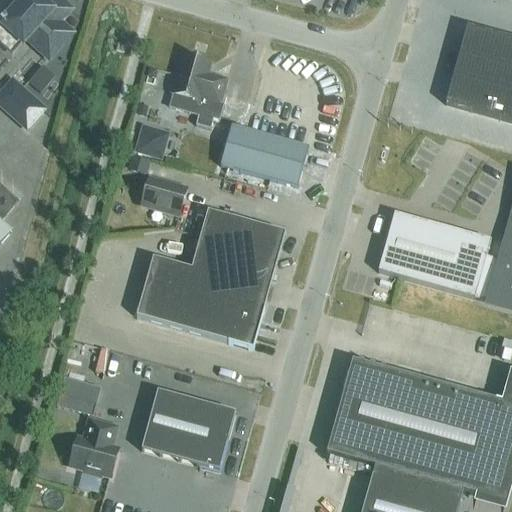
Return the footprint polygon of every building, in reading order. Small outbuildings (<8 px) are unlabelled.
[(72,36),(60,25),(71,12),(57,0),(36,0),(29,0),(22,9),(19,7),(6,22),(4,20),(0,24),(0,48),(12,58),(25,43),(47,64),(72,36)] [(467,30),(445,107),(446,107),(511,125),(511,42),(467,30)] [(219,124),(226,99),(222,98),(226,83),(213,79),(212,82),(205,80),(209,67),(183,59),(173,97),(170,110),(198,118),(195,128),(210,132),(213,122),(219,124)] [(0,103),(27,128),(42,112),(12,85),(0,98),(0,103)] [(142,130),(135,155),(156,161),(161,163),(168,138),(142,130)] [(220,169),(298,190),(309,151),(231,130),(220,169)] [(132,157),(130,167),(134,168),(133,171),(144,174),(148,161),(132,157)] [(179,218),(186,193),(149,182),(142,208),(179,218)] [(0,224),(17,205),(0,189),(0,247),(11,235),(0,224)] [(252,353),(285,236),(208,214),(201,239),(191,272),(153,261),(136,320),(252,353)] [(487,304),(487,305),(511,312),(511,214),(500,259),(488,255),(491,244),(394,217),(378,275),(475,302),(475,300),(487,304)] [(179,218),(175,231),(185,234),(188,221),(179,218)] [(69,340),(63,363),(86,370),(93,347),(69,340)] [(457,511),(462,495),(506,507),(511,485),(511,383),(508,383),(502,406),(352,364),(326,457),(374,470),(362,511),(457,511)] [(99,392),(82,387),(74,415),(91,420),(99,392)] [(219,475),(235,416),(157,395),(141,454),(219,475)] [(83,443),(77,442),(70,469),(84,473),(83,475),(101,480),(101,478),(110,480),(118,453),(107,450),(109,443),(113,444),(117,431),(89,423),(83,443)]
